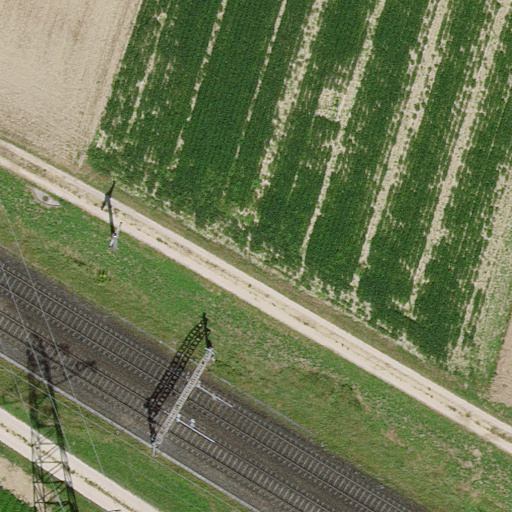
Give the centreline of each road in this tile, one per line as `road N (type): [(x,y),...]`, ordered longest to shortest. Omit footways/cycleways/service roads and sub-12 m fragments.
road 1 (track): [(0,152),(511,430)]
road 2 (track): [(0,424),(144,511)]
